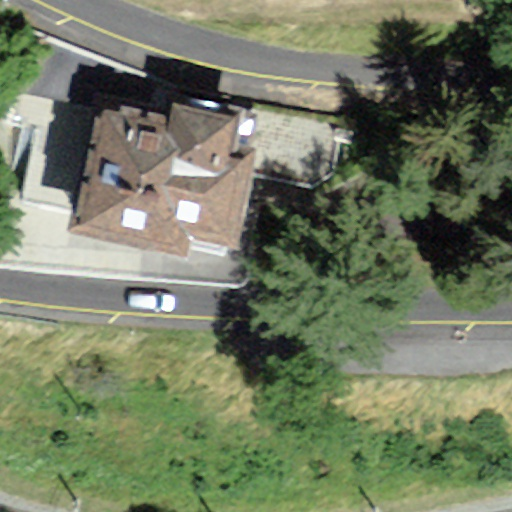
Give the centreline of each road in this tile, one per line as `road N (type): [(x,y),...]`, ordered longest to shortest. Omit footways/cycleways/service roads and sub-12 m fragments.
road 1 (tertiary): [(511,308),(239,306),(0,285)]
road 2 (tertiary): [(59,0),(180,50),(268,70),(511,92)]
